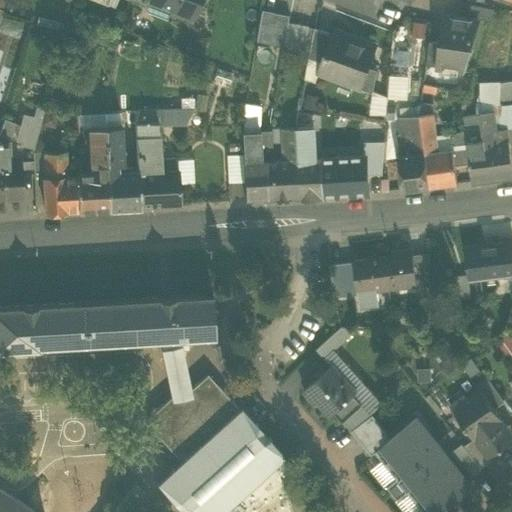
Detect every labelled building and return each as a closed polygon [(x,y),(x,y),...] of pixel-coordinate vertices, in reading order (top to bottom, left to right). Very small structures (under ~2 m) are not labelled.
[(126,0),(126,3),(144,9),(147,0),(126,0)] [(170,10),(190,17),(196,0),(158,0),(171,5),(170,10)] [(480,17),(491,20),(495,8),(471,3),(470,17),(479,19),(480,17)] [(257,35),(285,40),(289,20),(290,14),(262,9),(257,35)] [(438,66),(463,69),(479,19),(470,17),(445,14),(441,42),(438,66)] [(310,25),(289,20),(285,40),(284,44),(306,48),(310,25)] [(411,20),(410,35),(424,35),(424,21),(411,20)] [(309,56),(321,61),(332,33),(315,27),(309,56)] [(318,70),(354,84),(361,64),(366,66),(366,64),(373,48),(351,39),(352,36),(334,29),(332,33),(321,61),(318,70)] [(284,45),(284,44),(285,40),(257,35),(256,40),(284,45)] [(426,64),(438,66),(441,42),(429,40),(426,64)] [(376,68),(366,64),(366,66),(361,64),(354,84),(358,86),(358,85),(373,91),(376,68)] [(387,98),(408,99),(410,75),(389,74),(388,95),(387,98)] [(415,89),(413,106),(421,105),(421,101),(424,83),(424,77),(415,76),(413,89),(415,89)] [(511,103),(511,79),(500,82),(500,106),(511,103)] [(511,103),(500,106),(500,82),(500,80),(480,81),(480,101),(495,101),(494,104),(495,104),(495,107),(494,106),(497,128),(508,127),(511,126),(511,103)] [(177,90),(177,105),(191,105),(192,91),(177,90)] [(388,95),(373,91),(369,114),(386,113),(387,98),(388,95)] [(432,103),(421,101),(421,105),(419,114),(434,112),(432,103)] [(464,114),(467,140),(483,139),(483,143),(509,140),(508,127),(497,128),(494,106),(495,107),(495,104),(494,104),(495,101),(480,101),(477,101),(477,112),(464,114)] [(241,130),(259,129),(260,105),(244,102),(241,118),(241,130)] [(297,117),(297,127),(314,126),(313,107),(299,105),(298,111),(297,117)] [(419,114),(421,105),(413,106),(404,107),(405,116),(419,114)] [(191,122),(191,129),(207,128),(207,107),(194,108),(191,122)] [(163,109),(164,129),(191,129),(191,122),(194,108),(163,109)] [(137,167),(137,170),(177,168),(176,157),(160,158),(160,150),(158,150),(156,109),(138,109),(135,125),(137,167)] [(40,121),(41,117),(36,116),(21,112),(20,116),(31,119),(40,121)] [(434,112),(419,114),(429,186),(458,183),(454,148),(439,150),(434,112)] [(404,189),(429,186),(419,114),(405,116),(401,116),(403,134),(412,133),(415,152),(399,154),(404,189)] [(25,143),(34,145),(40,121),(31,119),(25,143)] [(121,124),(105,125),(107,169),(117,168),(117,163),(123,162),(121,124)] [(96,169),(107,169),(105,125),(89,126),(91,164),(96,164),(96,169)] [(282,159),(275,160),(277,198),(301,197),(324,195),(322,157),(315,158),(314,126),(297,127),(280,128),(282,159)] [(245,200),(271,198),(269,160),(260,160),(259,129),(241,130),(243,153),(244,181),(245,200)] [(511,175),(511,158),(509,140),(483,143),(483,139),(467,140),(467,142),(470,164),(472,181),(511,175)] [(4,142),(0,142),(0,197),(22,197),(20,162),(5,163),(4,142)] [(457,143),(460,165),(470,164),(467,142),(457,143)] [(45,156),(46,176),(68,175),(66,149),(45,150),(45,156)] [(227,182),(244,181),(243,153),(226,154),(227,182)] [(366,155),(335,157),(337,195),(368,193),(366,155)] [(33,157),(35,182),(45,181),(45,176),(46,176),(45,156),(33,157)] [(324,196),(337,195),(335,157),(322,157),(324,195),(324,196)] [(271,198),(277,198),(275,160),(269,160),(271,198)] [(109,207),(139,205),(137,170),(137,167),(117,168),(107,169),(109,207)] [(179,203),(177,168),(137,170),(139,205),(179,203)] [(79,208),(109,207),(107,169),(96,169),(80,170),(77,170),(77,174),(79,208)] [(47,210),(79,208),(77,174),(68,175),(46,176),(45,176),(45,181),(47,210)] [(469,274),(469,279),(511,274),(511,240),(465,246),(469,274)] [(392,255),(385,256),(388,283),(389,287),(405,285),(405,281),(416,279),(413,253),(412,248),(391,251),(392,255)] [(416,279),(418,295),(434,293),(429,251),(413,253),(416,279)] [(376,284),(388,283),(385,256),(368,259),(368,257),(353,260),(353,261),(358,293),(360,307),(379,305),(377,290),(376,284)] [(344,262),(348,290),(333,291),(334,296),(358,293),(353,261),(344,262)] [(330,264),(333,291),(348,290),(344,262),(330,264)] [(469,279),(469,274),(458,275),(460,298),(470,298),(469,279)] [(161,336),(162,348),(182,347),(187,346),(186,334),(213,333),(212,293),(0,303),(0,346),(40,345),(40,342),(161,336)] [(317,348),(326,358),(335,349),(352,334),(345,327),(341,327),(339,329),(317,348)] [(496,341),(507,357),(511,353),(511,335),(509,331),(496,341)] [(161,348),(171,395),(176,390),(181,396),(191,387),(182,347),(162,348),(161,348)] [(326,358),(332,364),(356,391),(353,393),(361,403),(370,412),(383,402),(335,349),(326,358)] [(481,368),(471,355),(461,363),(470,376),(481,368)] [(335,410),(343,420),(361,403),(353,393),(356,391),(332,364),(304,388),(317,403),(321,399),(333,412),(335,410)] [(431,368),(417,368),(418,381),(431,381),(431,368)] [(207,372),(191,387),(181,396),(176,390),(171,395),(144,419),(180,459),(238,407),(207,372)] [(481,389),(494,406),(504,399),(488,378),(477,386),(480,390),(481,389)] [(502,445),(503,444),(490,426),(502,418),(494,406),(481,389),(480,390),(467,400),(468,402),(455,411),(474,438),(487,456),(488,455),(500,446),(501,447),(503,446),(502,445)] [(343,420),(351,429),(372,414),(370,412),(361,403),(343,420)] [(186,511),(217,511),(282,455),(283,453),(240,405),(238,407),(180,459),(157,479),(186,511)] [(351,429),(371,453),(375,450),(384,442),(391,436),(373,413),(372,414),(351,429)] [(425,511),(437,511),(471,485),(416,417),(391,436),(384,442),(375,450),(383,459),(397,477),(408,490),(422,508),(425,511)] [(511,431),(502,418),(490,426),(503,444),(511,438),(511,431)] [(464,445),(481,466),(492,459),(488,455),(487,456),(474,438),(464,445)] [(471,474),(481,466),(464,445),(462,442),(452,450),(471,474)] [(285,458),(282,455),(217,511),(283,511),(283,509),(290,503),(286,487),(279,484),(278,479),(288,470),(285,458)] [(397,477),(383,459),(371,468),(385,487),(387,485),(397,477)] [(397,477),(387,485),(397,498),(408,490),(397,477)] [(109,511),(123,511),(143,488),(134,481),(109,511)] [(41,511),(0,485),(0,511),(41,511)] [(416,511),(422,508),(408,490),(397,498),(396,500),(405,511),(416,511)]
